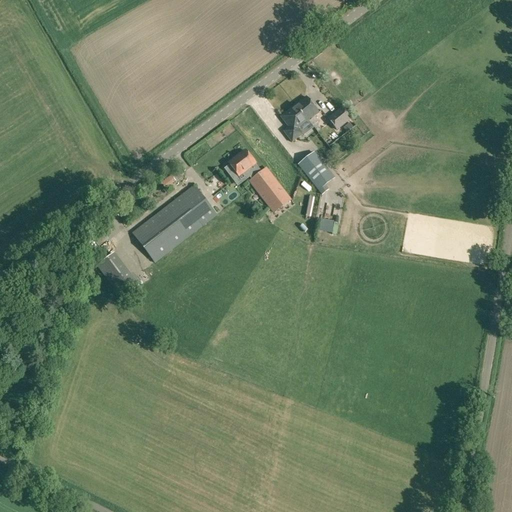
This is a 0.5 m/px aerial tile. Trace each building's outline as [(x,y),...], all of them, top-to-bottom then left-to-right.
[(318,122),(314,117),(318,113),(306,98),(281,117),(289,128),(283,132),(292,143),(303,134),(298,128),(308,121),(313,127),(318,122)] [(336,131),(351,119),(342,107),(327,119),(336,131)] [(343,128),(346,132),(353,127),(349,123),(343,128)] [(353,135),(358,140),(366,133),(360,127),(353,135)] [(336,145),(341,152),(346,149),(343,144),(350,139),(348,137),(336,145)] [(261,172),(255,164),(245,151),(229,164),(238,176),(242,173),(247,179),(250,177),(252,180),(249,182),(269,207),(286,195),(266,169),(261,172)] [(321,196),(329,190),(325,186),(335,178),(314,152),(297,165),(321,196)] [(164,179),(168,184),(178,177),(174,172),(164,179)] [(155,264),(217,216),(194,186),(132,233),(155,264)]
